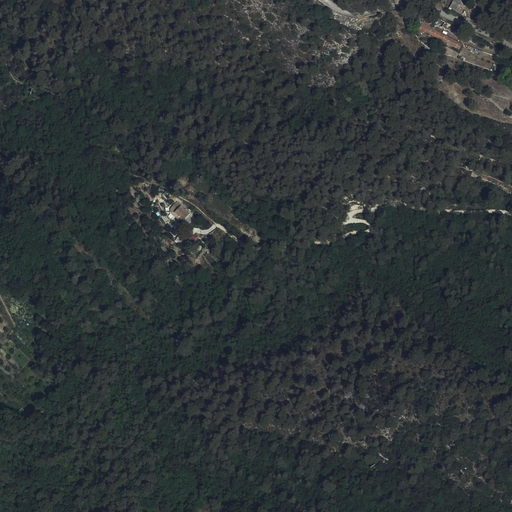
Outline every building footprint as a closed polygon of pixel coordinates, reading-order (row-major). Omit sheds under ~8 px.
[(462,1),(460,0),(454,0),(450,6),(451,7),(450,8),(452,9),(452,8),(461,14),(464,9),(461,7),(462,6),(460,5),(462,1)] [(443,28),(445,22),(436,17),(433,23),(443,28)] [(459,50),(462,45),(420,22),(417,28),(459,50)] [(343,100),(352,106),(354,102),(350,99),(349,100),(345,97),(347,95),(343,93),(341,96),(345,99),(343,100)] [(115,154),(118,151),(111,144),(107,147),(115,154)] [(180,219),(185,214),(175,206),(171,212),(180,219)]
